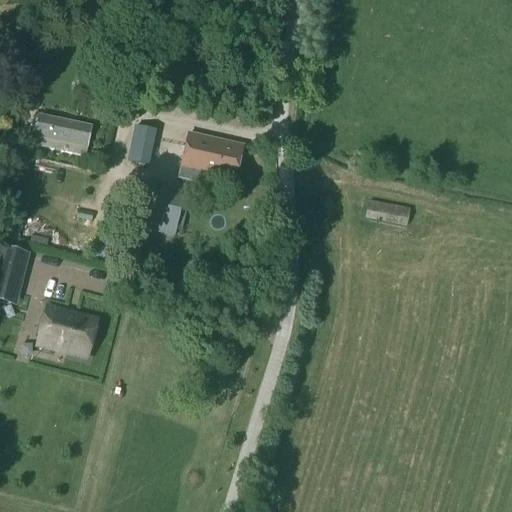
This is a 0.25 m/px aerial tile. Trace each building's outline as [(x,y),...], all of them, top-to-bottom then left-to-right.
[(37,118),(31,147),(84,158),(90,129),(37,118)] [(134,126),(125,166),(147,172),(156,131),(134,126)] [(188,137),(178,181),(232,194),(243,149),(188,137)] [(89,221),(94,171),(29,163),(23,214),(89,221)] [(140,192),(134,223),(174,231),(180,201),(140,192)] [(367,204),(364,221),(406,229),(409,211),(367,204)] [(26,258),(2,252),(0,259),(0,306),(12,310),(26,258)] [(47,310),(37,348),(54,353),(55,351),(65,354),(65,356),(85,361),(95,323),(75,317),(74,319),(64,316),(64,314),(47,310)]
